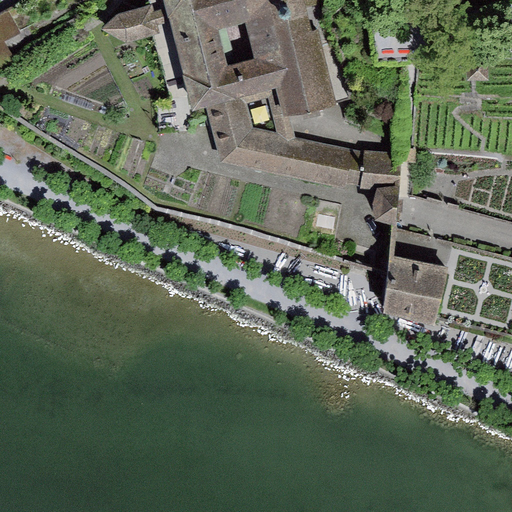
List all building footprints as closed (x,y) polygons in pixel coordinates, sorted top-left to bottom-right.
[(105,28),(128,42),(157,33),(155,26),(175,20),(196,104),(208,101),(224,159),(348,185),(349,182),(361,184),(379,189),(399,187),(401,156),(400,150),(386,149),(350,147),(292,133),(287,112),(335,103),(319,31),(312,32),(306,5),(324,1),(323,0),(167,0),(170,8),(153,14),(150,5),(118,14),(105,28)] [(8,10),(0,13),(0,67),(17,59),(6,42),(22,33),(8,10)] [(469,76),(489,75),(489,59),(489,55),(469,56),(469,65),(469,76)] [(413,157),(416,157),(416,150),(417,144),(413,144),(407,144),(401,144),(401,147),(400,150),(401,156),(407,156),(413,157)] [(399,187),(379,189),(374,210),(377,218),(396,223),(399,187)] [(448,261),(394,249),(390,268),(382,305),(436,317),(448,261)]
